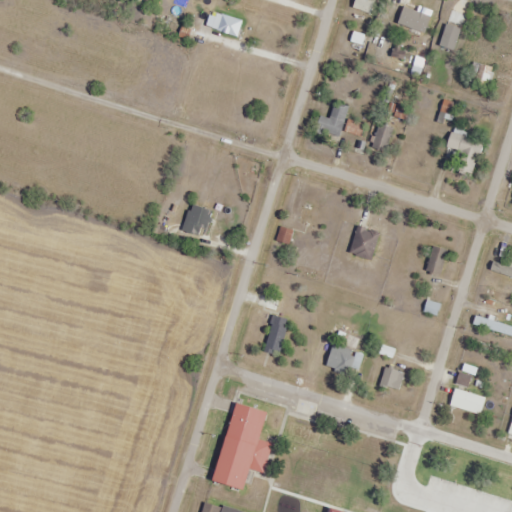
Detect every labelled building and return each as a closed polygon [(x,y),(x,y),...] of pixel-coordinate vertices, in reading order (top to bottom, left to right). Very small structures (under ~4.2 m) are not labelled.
[(353,0),(350,9),(367,14),(370,0),(353,0)] [(233,38),(239,26),(218,15),(213,24),(211,27),(233,38)] [(379,51),(387,22),(380,20),(372,49),(379,51)] [(399,68),(415,79),(424,66),(409,55),(399,68)] [(472,85),(489,86),(490,67),(473,66),(472,85)] [(347,108),(332,103),(327,119),(317,116),(312,129),(336,138),(347,108)] [(359,122),(349,125),(350,133),(361,131),(359,122)] [(381,154),(392,131),(379,124),(368,147),(381,154)] [(479,144),(459,136),(461,133),(450,129),(443,148),(473,159),(479,144)] [(312,221),(317,208),(303,203),(298,217),(312,221)] [(180,230),(200,238),(210,213),(190,204),(180,230)] [(347,253),(370,260),(377,233),(354,226),(347,253)] [(423,273),(438,277),(445,250),(430,247),(423,273)] [(511,268),(491,262),(488,272),(511,279),(511,268)] [(277,357),(289,321),(272,315),(260,351),(277,357)] [(511,337),(511,326),(473,317),(470,328),(511,337)] [(356,370),(361,355),(330,344),(322,368),(345,376),(348,367),(356,370)] [(382,386),(397,390),(402,373),(387,369),(382,386)] [(447,406),(477,416),(483,398),(453,388),(447,406)] [(270,443),(256,439),(263,412),(230,403),(209,482),(240,490),(245,469),(262,473),(270,443)] [(300,428),(289,426),(286,440),(311,445),(315,425),(301,422),(300,428)] [(288,511),(294,493),(300,494),(296,509),(306,511),(345,511),(348,504),(364,508),(374,465),(359,461),(355,475),(295,461),(287,492),(269,488),(263,511),(242,511),(202,502),(199,511),(288,511)] [(416,511),(440,511),(448,488),(426,482),(416,511)] [(511,511),(511,509),(452,495),(448,511),(511,511)]
